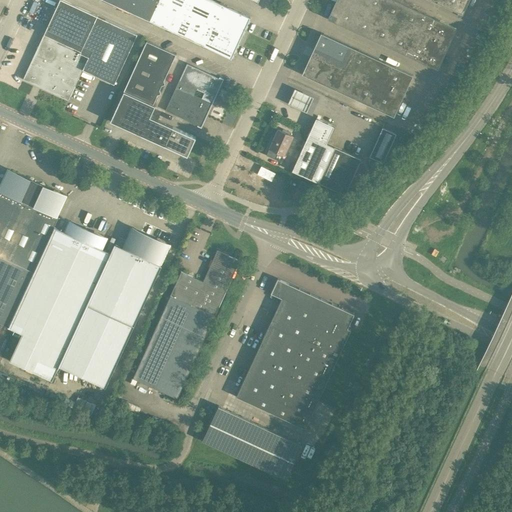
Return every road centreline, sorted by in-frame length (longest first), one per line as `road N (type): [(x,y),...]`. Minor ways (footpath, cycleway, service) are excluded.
road 1 (unclassified): [(271,241),(172,462),(153,470),(0,432)]
road 2 (unclassified): [(205,205),(0,110)]
road 3 (unclassified): [(205,205),(300,0)]
road 4 (primary): [(499,91),(403,200),(365,257)]
road 5 (primary): [(390,263),(435,179),(499,91)]
road 6 (tertiary): [(430,511),(511,335)]
road 7 (primary): [(364,268),(382,292),(511,351)]
road 8 (unknown): [(289,22),(440,83)]
road 9 (primary): [(511,336),(408,283),(390,263)]
road 10 (unclassified): [(450,511),(511,386)]
road 11 (unknown): [(203,386),(311,441)]
